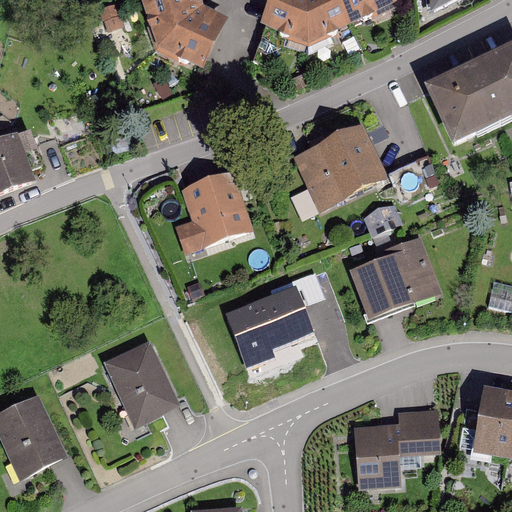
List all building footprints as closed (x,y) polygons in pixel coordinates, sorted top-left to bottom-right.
[(201,0),(162,0),(141,7),(156,53),(205,11),(201,0)] [(307,0),(272,0),(260,30),(308,49),(307,0)] [(307,0),(308,49),(353,28),(339,0),(307,0)] [(339,0),(353,28),(397,7),(390,0),(339,0)] [(429,0),(431,18),(467,0),(429,0)] [(205,11),(156,53),(204,76),(229,23),(205,11)] [(511,51),(425,92),(453,151),(511,123),(511,51)] [(363,129),(294,161),(321,217),(390,184),(363,129)] [(0,201),(37,188),(18,139),(0,145),(0,201)] [(182,235),(192,264),(260,239),(238,179),(188,198),(200,229),(182,235)] [(365,218),(375,240),(404,228),(395,206),(365,218)] [(389,263),(356,278),(378,330),(449,300),(423,239),(385,254),(389,263)] [(511,313),(511,288),(496,286),(492,310),(511,313)] [(227,317),(246,368),(315,342),(295,291),(227,317)] [(105,367),(136,433),(182,412),(151,346),(105,367)] [(511,390),(491,387),(480,460),(511,464),(511,390)] [(39,400),(0,417),(0,440),(20,485),(68,463),(39,400)] [(400,429),(355,432),(359,495),(403,492),(401,462),(442,459),(439,414),(399,417),(400,429)]
